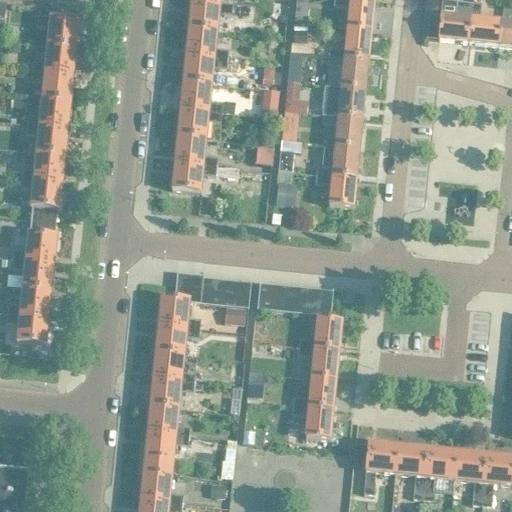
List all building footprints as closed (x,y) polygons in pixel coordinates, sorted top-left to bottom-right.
[(282,0),(282,8),(292,9),(292,0),(282,0)] [(373,3),(339,0),(333,0),(333,7),(349,8),(346,30),(370,33),(373,3)] [(188,29),(216,32),(218,15),(224,15),(223,18),(229,18),(230,6),(191,2),(190,5),(193,6),(192,13),(190,13),(188,29)] [(468,45),(472,6),(464,5),(462,20),(440,18),(438,42),(468,45)] [(480,7),(472,6),(468,45),(498,48),(500,24),(478,22),(480,7)] [(295,7),(294,20),(306,21),(307,8),(295,7)] [(47,46),(75,49),(76,32),(75,32),(75,25),(77,25),(78,22),(37,18),(36,30),(42,31),(42,28),(49,29),(47,46)] [(511,25),(500,24),(498,48),(511,49),(511,25)] [(185,57),(225,61),(226,50),(221,49),(220,51),(214,51),(216,32),(188,29),(186,48),(188,48),(188,56),(185,55),(185,57)] [(293,29),(291,47),(301,48),(303,30),(293,29)] [(370,33),(346,30),(344,52),(328,51),(327,59),(367,63),(370,33)] [(32,73),(72,77),(72,74),(70,74),(71,67),(73,67),(75,49),(47,46),(45,65),(38,65),(39,62),(33,62),(33,64),(26,64),(25,72),(32,73)] [(290,56),(287,84),(298,85),(301,57),(290,56)] [(184,67),(182,84),(211,87),(212,69),(218,70),(218,72),(224,72),(225,61),(185,57),(185,60),(187,60),(187,67),(184,67)] [(367,63),(327,59),(326,67),(343,68),(341,90),(364,92),(367,63)] [(41,100),(69,103),(71,86),(69,86),(70,79),(72,79),(72,77),(32,73),(31,84),(36,84),(37,81),(43,82),(41,100)] [(248,81),(247,101),(264,101),(265,81),(248,81)] [(211,87),(182,84),(181,101),(183,101),(182,109),(180,108),(180,111),(220,115),(221,103),(215,102),(215,105),(209,104),(211,87)] [(364,92),(341,90),(338,111),(322,109),(322,117),(361,121),(364,92)] [(27,115),(26,126),(66,130),(66,128),(65,128),(66,120),(67,120),(69,103),(41,100),(39,119),(33,118),(33,116),(27,115)] [(220,115),(180,111),(179,113),(182,113),(181,120),(179,120),(177,138),(205,141),(207,122),(213,123),(213,125),(219,126),(220,115)] [(282,116),(280,143),(296,144),(298,118),(282,116)] [(361,121),(322,117),(310,116),(309,124),(337,127),(334,149),(358,151),(361,121)] [(66,130),(26,126),(25,138),(31,139),(31,136),(37,136),(36,154),(63,157),(65,140),(64,140),(64,133),(66,133),(66,130)] [(205,141),(177,138),(175,155),(177,155),(177,162),(175,162),(174,164),(214,168),(215,157),(210,156),(209,159),(203,158),(205,141)] [(358,151),(334,149),(322,147),(320,169),(316,169),(316,176),(355,180),(358,151)] [(255,166),(271,168),(273,151),(257,149),(255,166)] [(280,153),(278,173),(292,174),(293,155),(280,153)] [(63,157),(36,154),(34,173),(27,172),(28,170),(22,169),(21,180),(61,184),(61,181),(59,182),(60,174),(62,175),(63,157)] [(214,168),(174,164),(174,167),(176,167),(176,174),(173,174),(172,192),(200,195),(201,176),(207,176),(207,179),(213,179),(214,168)] [(232,182),(250,187),(254,172),(236,168),(232,182)] [(355,180),(316,176),(315,184),(331,186),(328,208),(352,211),(355,180)] [(278,179),(275,208),(294,210),(297,187),(290,186),(290,181),(278,179)] [(61,184),(21,180),(19,192),(25,192),(25,190),(32,191),(30,209),(31,209),(29,222),(55,225),(56,211),(58,212),(60,194),(58,194),(59,186),(61,186),(61,184)] [(55,225),(29,222),(28,236),(27,235),(25,254),(19,253),(19,251),(14,250),(12,262),(52,266),(52,263),(50,263),(51,256),(53,256),(55,238),(53,238),(55,225)] [(22,290),(49,293),(51,275),(49,275),(50,267),(52,268),(52,266),(12,262),(11,274),(16,274),(17,271),(23,272),(22,290)] [(200,291),(201,280),(201,278),(176,276),(175,288),(200,291)] [(200,291),(199,304),(211,305),(214,281),(201,280),(200,291)] [(214,281),(211,305),(224,306),(226,282),(214,281)] [(236,307),(238,284),(226,282),(224,306),(236,307)] [(250,285),(238,284),(236,307),(248,309),(250,285)] [(256,309),(268,310),(271,287),(258,286),(256,309)] [(268,310),(281,312),(283,288),(271,287),(268,310)] [(199,304),(200,291),(175,288),(174,301),(159,300),(158,318),(159,318),(158,325),(157,325),(157,327),(198,331),(199,320),(192,319),(192,321),(186,320),(188,303),(199,304)] [(281,312),(293,313),(295,289),(283,288),(281,312)] [(293,313),(301,314),(306,314),(308,290),(295,289),(293,313)] [(1,315),(47,320),(47,318),(45,318),(46,310),(48,310),(49,293),(22,290),(20,308),(13,307),(13,305),(8,304),(8,308),(2,308),(1,315)] [(308,290),(306,314),(317,315),(320,292),(308,290)] [(329,316),(332,293),(320,292),(317,315),(329,316)] [(244,328),(245,311),(225,309),(224,326),(244,328)] [(47,320),(1,315),(0,322),(0,323),(6,325),(6,327),(11,328),(11,325),(18,326),(16,344),(44,347),(46,329),(44,329),(45,322),(47,322),(47,320)] [(298,348),(337,352),(340,322),(317,319),(315,342),(299,340),(298,348)] [(198,331),(157,327),(156,330),(158,330),(157,336),(156,337),(154,354),(182,357),(184,338),(190,339),(190,341),(196,342),(198,331)] [(311,379),(335,382),(337,352),(298,348),(297,356),(313,358),(311,379)] [(151,381),(192,386),(198,386),(199,377),(193,376),(193,374),(187,373),(187,376),(181,375),(182,357),(154,354),(152,372),(154,372),(153,379),(151,379),(151,381)] [(292,407),(332,411),(335,382),(311,379),(309,401),(293,400),(292,407)] [(192,386),(151,381),(151,384),(152,384),(152,391),(150,391),(148,409),(177,411),(178,393),(185,393),(185,395),(191,396),(192,386)] [(217,382),(215,405),(224,406),(226,382),(217,382)] [(329,443),(332,411),(292,407),(291,415),(307,417),(305,440),(329,443)] [(177,411),(148,409),(147,426),(148,426),(148,433),(146,432),(146,435),(187,439),(188,428),(182,427),(181,430),(175,429),(177,411)] [(187,439),(146,435),(145,437),(147,437),(147,445),(144,445),(142,469),(170,472),(173,447),(179,447),(179,450),(186,451),(187,439)] [(219,471),(221,440),(210,439),(208,471),(219,471)] [(394,476),(397,449),(367,446),(364,473),(365,473),(362,496),(373,497),(375,474),(394,476)] [(422,502),(427,452),(397,449),(394,476),(415,478),(413,501),(422,502)] [(427,452),(422,502),(422,510),(431,510),(434,480),(454,482),(457,454),(427,452)] [(484,485),(487,457),(457,454),(454,482),(484,485)] [(511,459),(487,457),(484,485),(482,508),(481,511),(490,511),(493,486),(511,488),(511,459)] [(139,503),(180,507),(181,496),(174,495),(174,498),(168,497),(170,472),(142,469),(140,494),(141,494),(141,501),(139,500),(139,503)] [(0,511),(24,511),(28,474),(0,471),(0,511)] [(210,500),(224,501),(225,488),(211,487),(210,500)] [(179,511),(180,507),(139,503),(138,505),(140,505),(139,511),(179,511)]
